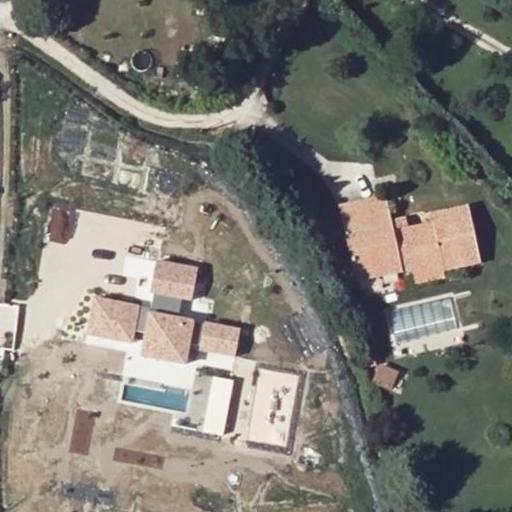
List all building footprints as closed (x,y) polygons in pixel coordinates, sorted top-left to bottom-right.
[(392,234),(389,222),(383,198),(338,208),(354,282),(409,269),(414,287),(443,280),(441,271),(479,263),(467,210),(430,217),(431,225),(407,231),(392,234)] [(404,219),(389,222),(392,234),(407,231),(404,219)] [(146,306),(179,313),(183,296),(191,298),(199,267),(158,257),(146,306)] [(138,345),(143,303),(92,297),(87,338),(138,345)] [(236,357),(242,327),(146,309),(137,357),(189,367),(192,349),(236,357)] [(364,372),(374,368),(371,355),(360,359),(364,372)] [(396,375),(377,369),(372,384),(391,390),(396,375)] [(183,423),(221,435),(237,382),(200,370),(183,423)]
